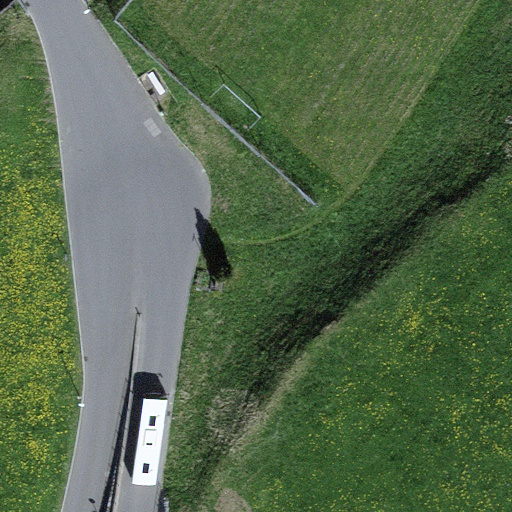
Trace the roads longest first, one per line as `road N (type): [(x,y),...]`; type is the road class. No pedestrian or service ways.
road 1 (residential): [(126,180),(148,194),(161,235),(136,511)]
road 2 (residential): [(126,180),(113,208),(105,267),(107,400),(80,511)]
road 3 (residential): [(49,0),(126,180)]
